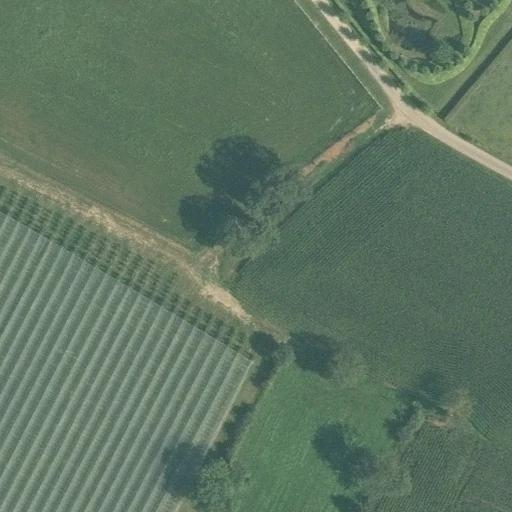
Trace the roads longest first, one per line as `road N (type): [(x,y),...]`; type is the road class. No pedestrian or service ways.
road 1 (track): [(0,166),(194,264),(248,233),(407,110)]
road 2 (unclassified): [(511,176),(407,110),(315,0)]
